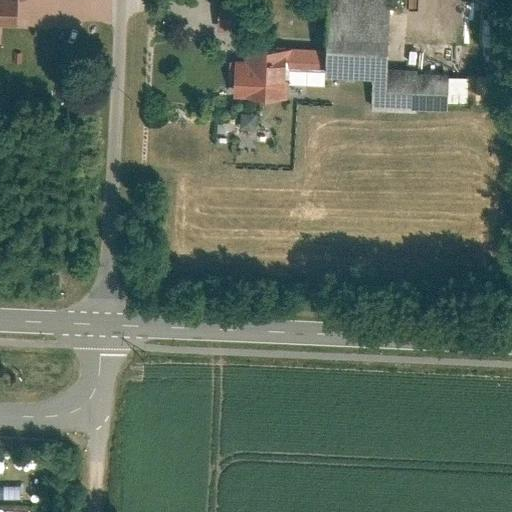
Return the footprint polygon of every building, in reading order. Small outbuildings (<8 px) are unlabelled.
[(0,0),(0,19),(16,20),(16,0),(0,0)] [(263,2),(223,0),(216,0),(215,24),(262,26),(263,2)] [(389,0),(325,0),(323,48),(322,71),(371,73),(369,106),(411,108),(411,104),(442,105),(442,97),(443,74),(443,70),(387,68),(389,0)] [(231,56),(229,92),(285,94),(286,69),(287,46),(243,44),(243,56),(231,56)] [(323,48),(287,46),(286,69),(322,71),(323,48)] [(442,97),(464,98),(465,75),(443,74),(442,97)] [(256,112),(240,111),(239,127),(255,128),(256,112)] [(13,448),(12,447),(10,448),(9,449),(8,450),(8,452),(8,453),(8,454),(9,455),(10,456),(12,456),(13,456),(14,455),(15,455),(16,453),(16,452),(16,451),(15,449),(14,448),(13,448)] [(40,491),(39,491),(37,491),(36,492),(35,493),(35,495),(35,496),(36,497),(37,498),(38,499),(39,499),(40,499),(42,499),(43,498),(43,497),(44,495),(44,494),(43,492),(42,491),(40,491)]
